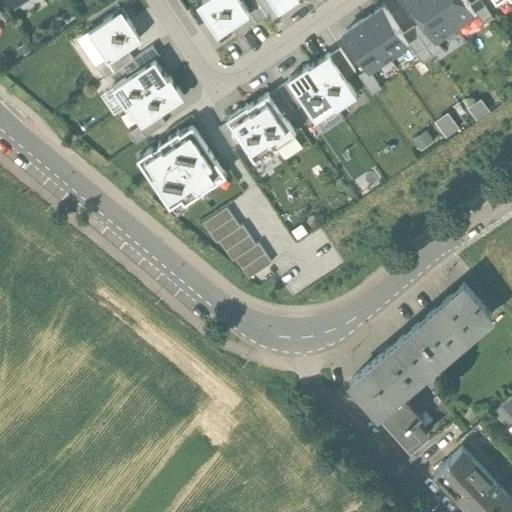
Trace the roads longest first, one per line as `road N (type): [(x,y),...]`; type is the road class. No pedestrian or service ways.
road 1 (tertiary): [(0,120),(240,322),(265,337),(301,340)]
road 2 (tertiary): [(301,340),(332,332),(511,206)]
road 3 (residential): [(162,0),(209,69),(224,76),(342,0)]
road 4 (residential): [(301,340),(316,391),(434,511)]
